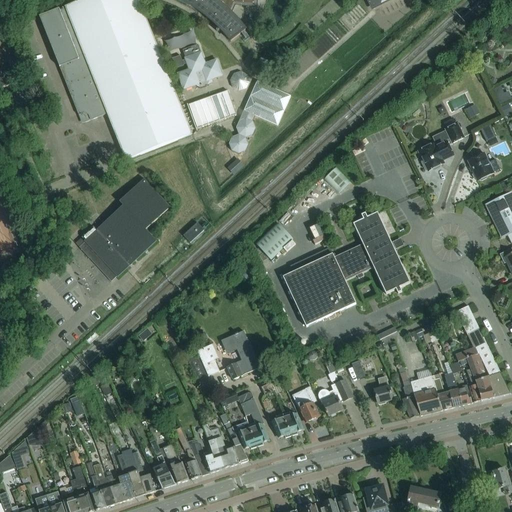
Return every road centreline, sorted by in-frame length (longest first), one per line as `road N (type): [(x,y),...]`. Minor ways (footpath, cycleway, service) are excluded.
road 1 (tertiary): [(149,511),(417,432)]
road 2 (residential): [(0,390),(82,307),(43,192),(57,186)]
road 3 (residential): [(196,511),(407,450),(417,432)]
road 4 (residential): [(464,268),(473,236),(443,220),(428,229),(423,253),(438,270),(458,271)]
